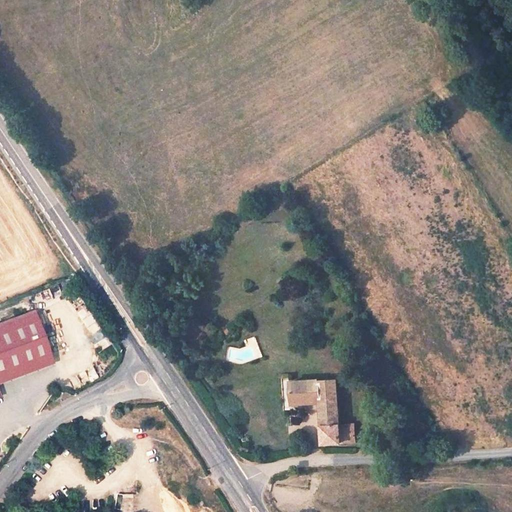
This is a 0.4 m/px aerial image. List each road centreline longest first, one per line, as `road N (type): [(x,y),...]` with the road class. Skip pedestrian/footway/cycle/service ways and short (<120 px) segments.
road 1 (secondary): [(156,368),(0,132)]
road 2 (track): [(511,451),(292,461),(234,486)]
road 3 (unclassified): [(0,485),(37,431),(62,411),(156,368)]
road 4 (secondary): [(251,511),(156,368)]
road 5 (unknown): [(37,431),(77,482),(92,488),(126,473),(154,511)]
